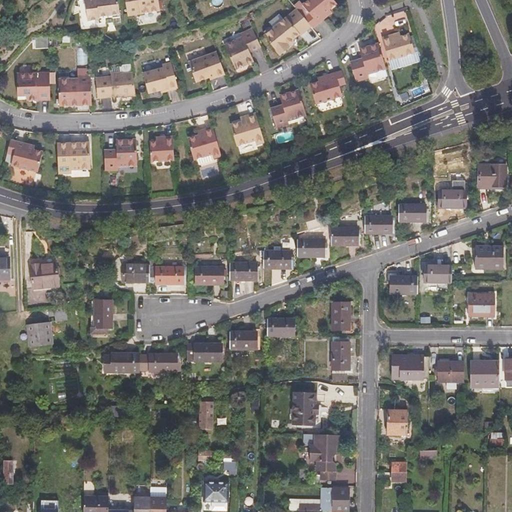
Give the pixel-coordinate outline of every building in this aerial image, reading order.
[(119,26),(116,0),(79,0),(76,0),(79,30),(119,26)] [(123,0),(126,14),(126,17),(159,12),(156,0),(123,0)] [(310,26),(313,30),(319,25),(318,23),(333,11),(323,0),(313,0),(298,12),(307,23),(310,26)] [(296,10),(273,30),(270,29),(264,33),(264,36),(263,36),(279,56),(289,48),(288,46),(286,44),(292,40),(298,34),(299,35),(310,26),(307,23),(298,12),(296,10)] [(236,46),(226,51),(235,71),(246,66),(244,62),(252,59),(249,53),(261,48),(252,31),(241,36),(242,39),(235,42),(236,46)] [(422,54),(416,35),(397,40),(396,37),(389,39),(395,61),(422,54)] [(386,67),(380,46),(368,50),(369,53),(362,56),(363,61),(352,65),(357,84),(369,80),(369,77),(376,75),(375,70),(386,67)] [(211,83),(226,77),(217,52),(188,62),(196,85),(210,80),(211,83)] [(173,91),(182,88),(179,78),(175,62),(166,65),(167,68),(147,73),(152,94),(164,91),(172,88),(173,91)] [(349,96),(342,73),(335,76),(336,79),(317,84),(323,103),(349,96)] [(119,99),(134,97),(131,74),(119,76),(119,74),(109,76),(110,79),(94,81),(97,102),(110,100),(110,98),(118,97),(119,99)] [(48,75),(14,75),(15,98),(34,98),(34,102),(48,102),(48,75)] [(90,97),(89,77),(75,77),(75,80),(67,80),(68,85),(56,85),(57,107),(69,107),(69,103),(77,103),(77,97),(90,97)] [(307,120),(299,92),(280,97),(283,107),(271,110),(277,132),(290,128),(289,125),(307,120)] [(262,138),(255,115),(240,120),(240,121),(230,125),(236,146),(262,138)] [(219,152),(212,129),(197,133),(197,135),(186,138),(193,159),(219,152)] [(173,162),(171,138),(162,139),(162,143),(155,143),(149,144),(150,163),(173,162)] [(103,152),(103,170),(116,169),(116,166),(135,166),(135,141),(123,141),(123,144),(115,144),(115,152),(103,152)] [(22,147),(8,142),(6,152),(5,156),(11,157),(9,167),(36,174),(41,154),(21,149),(22,147)] [(56,157),(56,176),(70,176),(70,173),(77,173),(77,168),(89,168),(88,146),(76,146),(76,150),(68,150),(68,156),(56,157)] [(480,171),(480,195),(489,195),(489,190),(506,191),(506,172),(480,171)] [(433,194),(434,212),(465,212),(465,195),(433,194)] [(399,207),(399,225),(426,225),(427,207),(399,207)] [(365,219),(365,237),(392,237),(393,219),(365,219)] [(332,231),(332,248),(357,248),(357,231),(332,231)] [(298,243),(298,259),(324,259),(324,244),(298,243)] [(475,251),(475,270),(503,270),(503,251),(475,251)] [(264,256),(264,272),(289,272),(289,256),(264,256)] [(30,265),(32,288),(57,286),(56,264),(30,265)] [(231,266),(231,283),(257,283),(258,266),(231,266)] [(123,268),(122,285),(150,286),(150,284),(151,271),(150,267),(123,268)] [(422,269),(422,285),(450,286),(450,270),(422,269)] [(151,271),(150,284),(158,285),(158,288),(185,289),(185,271),(151,271)] [(196,272),(196,288),(222,288),(223,272),(196,272)] [(390,280),(390,297),(417,298),(418,280),(390,280)] [(93,300),(93,333),(106,333),(106,328),(113,328),(112,300),(93,300)] [(468,300),(468,321),(494,322),(495,300),(468,300)] [(55,306),(56,322),(68,321),(66,304),(55,306)] [(332,306),(332,332),(349,332),(349,306),(332,306)] [(29,326),(32,347),(53,344),(51,323),(29,326)] [(265,323),(265,341),(291,342),(291,324),(265,323)] [(229,336),(229,353),(256,353),(256,336),(229,336)] [(332,347),(331,373),(348,373),(349,347),(332,347)] [(194,363),(194,364),(221,364),(221,348),(194,348),(186,348),(186,363),(194,363)] [(108,358),(107,376),(133,377),(133,359),(108,358)] [(147,375),(147,377),(176,378),(176,359),(147,358),(147,359),(139,359),(139,375),(147,375)] [(391,358),(391,379),(428,380),(428,358),(391,358)] [(438,365),(438,385),(463,385),(464,365),(438,365)] [(472,366),(472,386),(498,386),(498,365),(472,366)] [(293,395),(293,426),(295,426),(295,429),(321,429),(321,406),(314,406),(314,395),(293,395)] [(200,399),(200,433),(208,433),(214,433),(214,399),(200,399)] [(228,400),(228,409),(246,409),(246,401),(228,400)] [(388,412),(388,436),(407,436),(407,412),(388,412)] [(491,434),(490,445),(504,445),(504,438),(503,437),(503,431),(494,431),(494,432),(491,433),(491,434)] [(200,433),(200,443),(208,443),(208,433),(200,433)] [(340,435),(304,435),(304,443),(307,447),(311,447),(311,462),(318,462),(317,472),(322,472),(337,472),(337,464),(334,461),(334,457),(337,453),(337,446),(340,443),(340,435)] [(200,451),(199,461),(210,462),(210,451),(200,451)] [(422,451),(422,461),(428,461),(429,457),(439,457),(439,451),(422,451)] [(8,461),(7,484),(15,484),(15,461),(8,461)] [(393,464),(392,473),(407,473),(407,463),(393,464)] [(337,472),(322,472),(322,480),(337,480),(337,472)] [(392,473),(392,481),(407,481),(407,473),(392,473)] [(204,482),(204,500),(212,500),(212,510),(226,510),(226,500),(229,500),(229,482),(204,482)] [(341,511),(350,511),(350,488),(325,487),(324,505),(301,505),(301,511),(321,511),(330,511),(341,511)] [(86,497),(85,511),(110,511),(110,498),(86,497)] [(136,498),(136,511),(135,511),(151,511),(152,498),(136,498)] [(152,498),(151,511),(167,511),(168,498),(152,498)]
